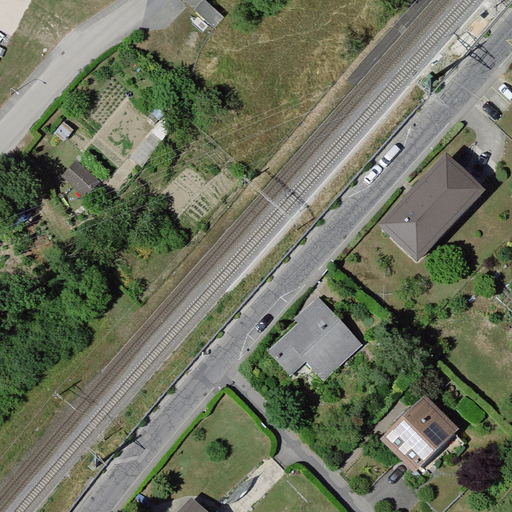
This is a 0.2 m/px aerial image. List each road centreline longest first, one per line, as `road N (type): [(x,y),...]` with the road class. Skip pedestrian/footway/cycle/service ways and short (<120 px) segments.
road 1 (residential): [(511,35),(220,360)]
road 2 (residential): [(146,0),(93,40),(0,143)]
road 3 (residential): [(358,511),(220,360)]
road 4 (residential): [(220,360),(96,511)]
